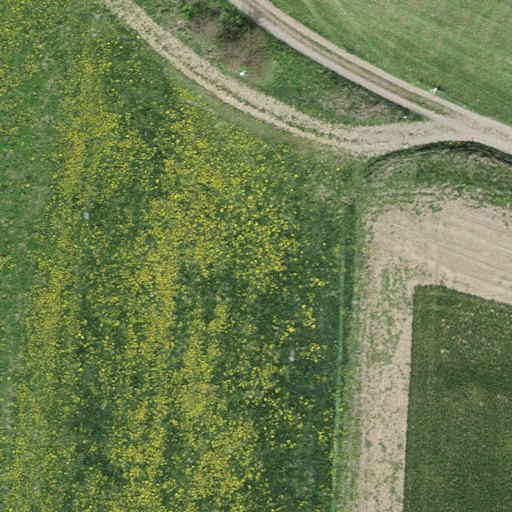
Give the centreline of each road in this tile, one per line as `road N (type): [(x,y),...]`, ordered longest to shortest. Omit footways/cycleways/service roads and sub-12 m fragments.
road 1 (track): [(480,128),(349,139),(292,122),(188,67),(118,0)]
road 2 (track): [(249,0),(346,65),(511,141)]
